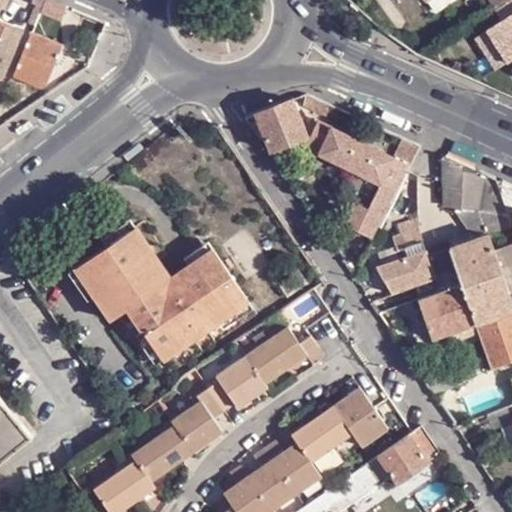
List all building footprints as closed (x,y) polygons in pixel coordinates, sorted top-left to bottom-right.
[(53,0),(43,0),(41,6),(51,10),(55,1),(53,0)] [(511,0),(499,0),(502,3),(498,6),(506,18),(486,30),(506,63),(511,59),(511,0)] [(55,1),(51,10),(61,15),(64,5),(55,1)] [(0,21),(0,77),(1,78),(21,30),(0,21)] [(31,31),(12,75),(41,88),(45,84),(61,45),(31,31)] [(319,112),(323,102),(298,90),(293,100),(319,112)] [(255,114),(262,132),(269,149),(306,134),(293,100),(281,104),(257,114),(255,114)] [(245,118),(256,135),(262,132),(255,114),(245,118)] [(394,155),(318,121),(306,146),(320,152),(319,155),(382,183),(370,208),(359,230),(374,237),(412,163),(394,155)] [(421,145),(402,137),(394,155),(412,163),(421,145)] [(477,211),(481,211),(488,175),(440,153),(443,204),(454,206),(477,211)] [(496,178),(488,175),(481,211),(510,216),(496,178)] [(511,185),(496,178),(510,216),(511,220),(511,185)] [(370,208),(356,200),(345,223),(359,230),(370,208)] [(477,211),(454,206),(467,241),(485,235),(477,211)] [(481,211),(477,211),(485,235),(489,234),(511,225),(511,220),(510,216),(481,211)] [(404,256),(425,249),(418,228),(418,218),(392,227),(396,236),(386,240),(392,255),(402,252),(404,256)] [(98,238),(103,247),(132,227),(126,219),(98,238)] [(511,225),(489,234),(511,300),(511,225)] [(103,247),(73,267),(90,294),(108,320),(125,308),(143,337),(158,359),(214,322),(245,301),(210,249),(185,266),(166,279),(132,227),(103,247)] [(511,309),(511,300),(489,234),(485,235),(467,241),(428,255),(435,276),(441,290),(460,284),(474,323),(511,309)] [(180,259),(185,266),(210,249),(206,242),(180,259)] [(22,263),(33,255),(27,246),(16,255),(22,263)] [(395,291),(397,291),(435,276),(428,255),(425,249),(404,256),(382,265),(395,291)] [(382,265),(376,267),(394,292),(395,291),(382,265)] [(90,294),(73,267),(65,272),(83,299),(90,294)] [(441,335),(474,323),(460,284),(441,290),(417,300),(431,339),(441,335)] [(250,309),(245,301),(214,322),(219,329),(250,309)] [(511,361),(511,309),(474,323),(441,335),(444,344),(477,333),(489,367),(490,370),(492,369),(511,361)] [(134,458),(90,487),(107,511),(113,511),(152,486),(149,479),(220,430),(211,416),(232,402),(236,407),(266,387),(263,383),(305,355),(311,363),(323,355),(309,334),(297,343),(286,327),(213,376),(215,379),(194,393),(198,400),(168,420),(171,424),(129,452),(134,458)] [(158,359),(143,337),(137,342),(151,364),(158,359)] [(426,385),(435,398),(459,382),(451,369),(426,385)] [(268,511),(318,478),(309,463),(350,435),(359,448),(386,429),(358,387),(289,434),(294,442),(281,451),(274,440),(251,455),(258,466),(246,475),(239,464),(227,472),(234,483),(220,492),(222,495),(211,503),(216,511),(268,511)] [(0,461),(32,436),(0,396),(0,461)] [(439,452),(421,426),(409,434),(376,456),(389,476),(395,483),(426,463),(425,461),(439,452)] [(389,476),(376,456),(362,466),(375,485),(375,486),(389,476)] [(335,511),(375,485),(362,466),(293,511),(335,511)]
